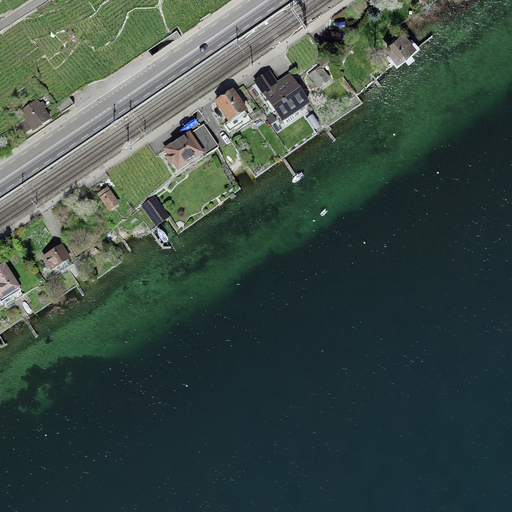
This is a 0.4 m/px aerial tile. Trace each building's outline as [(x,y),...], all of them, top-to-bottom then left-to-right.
[(394,63),(412,47),(401,35),(387,48),(391,52),(387,55),(394,63)] [(343,39),(334,49),(339,53),(345,55),(347,50),(351,46),(343,39)] [(314,71),(320,79),(321,79),(324,83),(329,80),(320,67),(314,71)] [(268,75),(257,83),(273,107),(276,105),(282,115),(296,106),(298,109),(308,102),(290,77),(276,86),(268,75)] [(230,121),(225,124),(230,132),(243,123),(245,126),(253,121),(234,92),(218,103),(230,121)] [(74,104),(69,96),(56,105),(61,113),(74,104)] [(39,105),(36,101),(21,112),(26,119),(17,126),(23,134),(41,123),(43,125),(50,120),(42,110),(45,108),(42,104),(39,105)] [(217,149),(202,126),(166,150),(170,156),(167,158),(178,174),(217,149)] [(101,198),(107,208),(116,202),(107,188),(102,191),(105,195),(101,198)] [(142,208),(154,226),(166,218),(154,200),(142,208)] [(71,266),(72,265),(60,246),(44,257),(52,270),(57,267),(60,273),(71,266)] [(0,299),(12,293),(13,295),(21,291),(4,265),(0,267),(0,299)]
